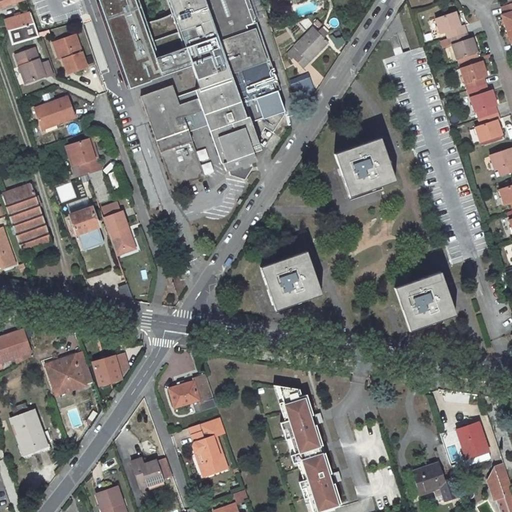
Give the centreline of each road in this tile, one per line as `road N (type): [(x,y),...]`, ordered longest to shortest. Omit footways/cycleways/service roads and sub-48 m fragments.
road 1 (residential): [(177,326),(393,0)]
road 2 (residential): [(404,57),(511,378)]
road 3 (tertiary): [(177,326),(511,378)]
road 4 (tertiary): [(0,297),(177,326)]
road 5 (residential): [(45,511),(142,376)]
road 6 (unknown): [(362,490),(338,421),(360,381),(358,354)]
road 7 (residential): [(187,506),(142,376)]
